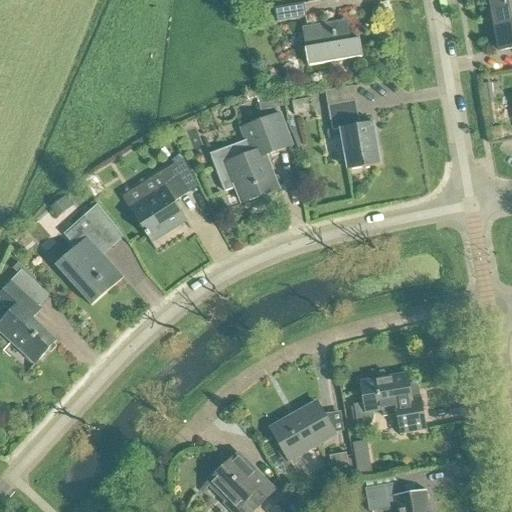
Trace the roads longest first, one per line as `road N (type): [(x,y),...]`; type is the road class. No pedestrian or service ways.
road 1 (residential): [(0,490),(125,351),(220,275),(322,236),(473,202)]
road 2 (residential): [(176,444),(241,383),(305,347),(400,320),(492,308)]
road 3 (residential): [(473,202),(434,0)]
road 4 (residential): [(511,429),(492,308)]
